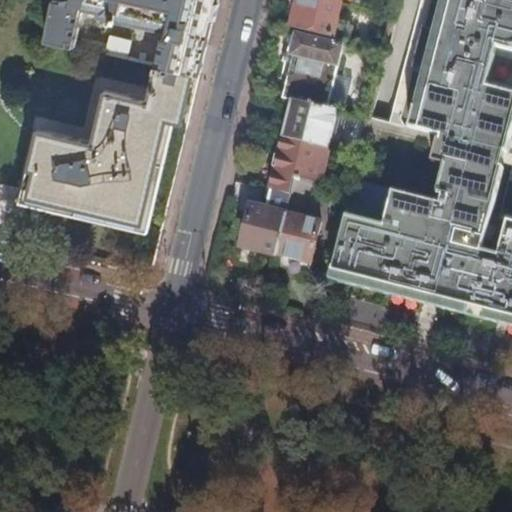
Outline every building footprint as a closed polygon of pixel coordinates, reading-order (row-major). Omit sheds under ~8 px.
[(68,0),(68,1),(61,0),(57,0),(50,39),(77,46),(85,7),(101,11),(100,15),(169,31),(168,37),(165,36),(158,66),(194,74),(200,76),(218,0),(68,0)] [(325,0),(300,0),(294,29),(320,35),(343,41),(345,41),(349,25),(337,22),(341,4),(325,0)] [(346,215),(332,271),(511,318),(511,221),(494,217),(511,145),(511,0),(456,0),(421,129),(370,117),(358,166),(352,189),(346,215)] [(82,48),(129,59),(134,40),(112,35),(109,45),(84,39),(82,48)] [(329,111),(331,102),(337,76),(344,47),(342,47),(343,41),(320,35),(318,41),(297,36),(292,57),(294,57),(284,100),(294,102),(329,111)] [(133,60),(153,65),(155,56),(135,52),(133,60)] [(183,123),(194,74),(158,66),(150,100),(107,90),(94,142),(39,129),(29,169),(36,171),(30,196),(143,223),(168,119),(183,123)] [(337,76),(331,102),(346,106),(352,80),(337,76)] [(329,111),(294,102),(285,138),(286,138),(330,148),(338,113),(329,111)] [(318,182),(323,183),(330,149),(330,148),(286,138),(285,139),(278,172),(318,182)] [(318,182),(278,172),(272,171),(268,188),(283,192),(278,212),(254,206),(241,257),(262,262),(264,252),(312,264),(322,222),(308,219),(299,217),(300,212),(302,202),(312,204),(318,182)] [(352,189),(336,186),(330,211),(346,215),(352,189)]
